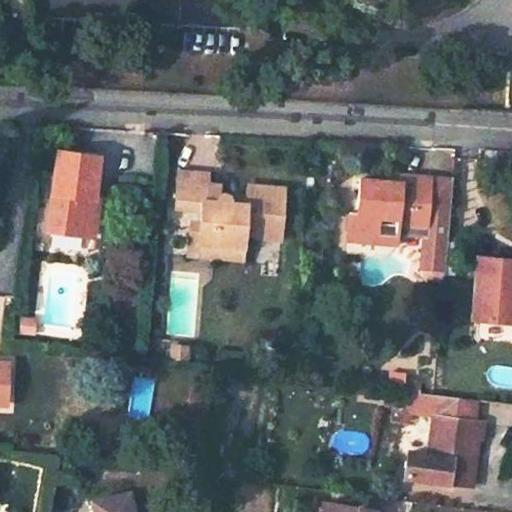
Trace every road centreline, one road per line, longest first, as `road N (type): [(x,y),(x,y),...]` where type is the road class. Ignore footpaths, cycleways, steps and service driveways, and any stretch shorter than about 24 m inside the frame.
road 1 (residential): [(0,106),(511,128)]
road 2 (unknown): [(49,109),(19,288),(0,286)]
